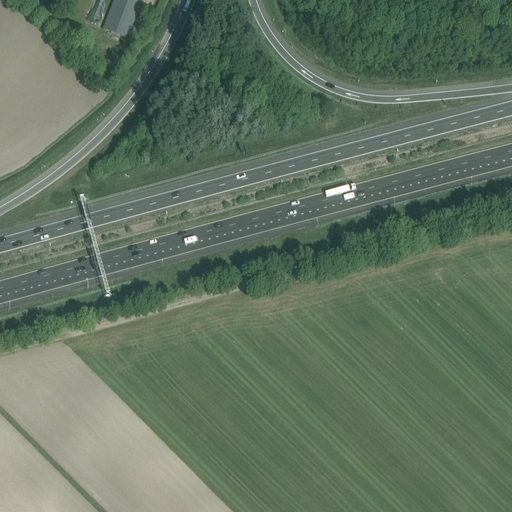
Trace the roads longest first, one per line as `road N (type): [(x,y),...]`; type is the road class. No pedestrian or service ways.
road 1 (motorway): [(0,289),(511,151)]
road 2 (motorway): [(511,108),(0,245)]
road 3 (track): [(0,352),(511,216)]
road 4 (motorway): [(511,88),(392,100),(352,95),(304,72),(277,45),(252,0)]
road 5 (motorway): [(191,0),(124,111),(51,179),(0,211)]
